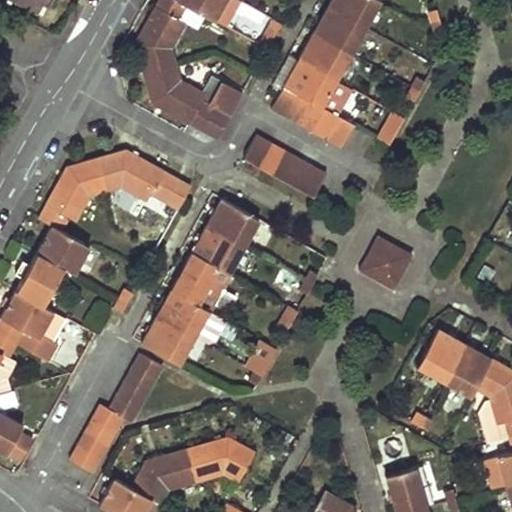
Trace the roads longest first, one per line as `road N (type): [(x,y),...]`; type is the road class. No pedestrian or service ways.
road 1 (residential): [(65,81),(218,162),(248,110),(368,175)]
road 2 (residential): [(21,504),(112,344)]
